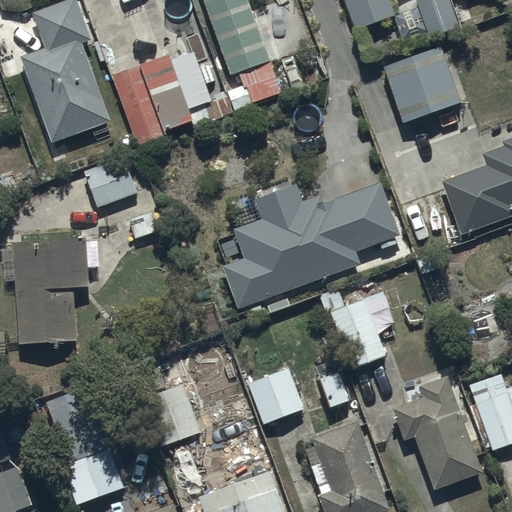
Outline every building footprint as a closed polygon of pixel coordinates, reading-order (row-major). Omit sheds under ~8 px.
[(77,0),(73,0),(31,15),(43,49),(20,57),(49,143),(112,121),(85,45),(92,43),(77,0)] [(247,0),(204,0),(231,77),(239,74),(243,85),(228,90),(234,109),(280,93),(247,0)] [(388,0),(342,0),(355,33),(396,18),(388,0)] [(448,0),(414,0),(429,42),(460,32),(448,0)] [(441,51),(383,71),(400,124),(458,104),(441,51)] [(204,105),(191,109),(172,55),(113,75),(138,148),(167,138),(165,133),(194,123),(195,126),(210,121),(204,105)] [(314,107),(275,117),(280,136),(319,126),(314,107)] [(486,167),(441,184),(460,236),(511,216),(511,215),(510,212),(511,211),(511,139),(501,143),(503,148),(482,155),(486,167)] [(123,158),(84,172),(97,208),(137,194),(123,158)] [(296,184),(254,199),(262,219),(235,229),(245,258),(223,266),(238,307),(358,263),(354,251),(400,234),(381,181),(324,202),(321,193),(302,200),(296,184)] [(155,213),(130,222),(137,240),(162,231),(155,213)] [(86,242),(13,244),(17,346),(77,343),(75,291),(88,291),(88,267),(99,267),(98,242),(86,243),(86,242)] [(339,290),(320,297),(327,315),(330,314),(350,370),(386,358),(372,316),(389,310),(383,293),(344,306),(339,290)] [(335,361),(317,368),(333,409),(351,402),(335,361)] [(291,370),(249,384),(264,426),(305,412),(291,370)] [(499,373),(466,385),(492,453),(511,445),(511,411),(511,410),(511,386),(506,389),(499,373)] [(420,401),(393,411),(404,443),(413,439),(430,491),(481,474),(448,378),(416,389),(420,401)] [(183,386),(144,399),(162,448),(183,440),(187,451),(198,447),(194,436),(200,433),(183,386)] [(85,389),(45,404),(68,466),(62,468),(76,508),(122,491),(85,389)] [(313,442),(315,447),(306,450),(321,495),(317,496),(322,511),(388,511),(391,511),(362,425),(313,442)] [(0,467),(13,462),(0,429),(0,467)] [(18,467),(0,473),(0,511),(18,511),(18,509),(32,504),(18,467)] [(285,511),(271,472),(198,498),(202,511),(285,511)]
